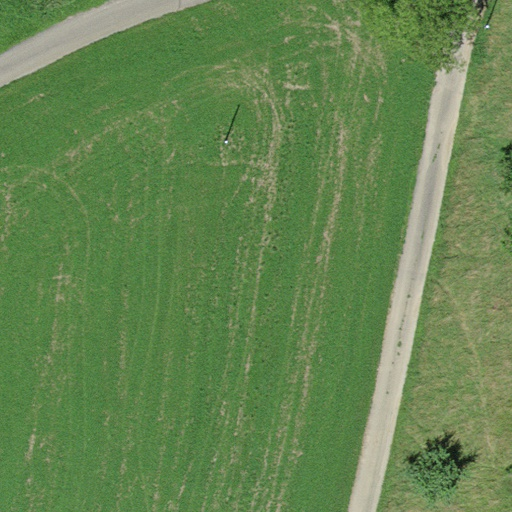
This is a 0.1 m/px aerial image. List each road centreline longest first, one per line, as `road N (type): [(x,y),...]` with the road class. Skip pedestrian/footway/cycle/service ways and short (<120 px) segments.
road 1 (unclassified): [(358,511),(454,51),(481,0)]
road 2 (unclassified): [(0,75),(80,29),(173,0)]
